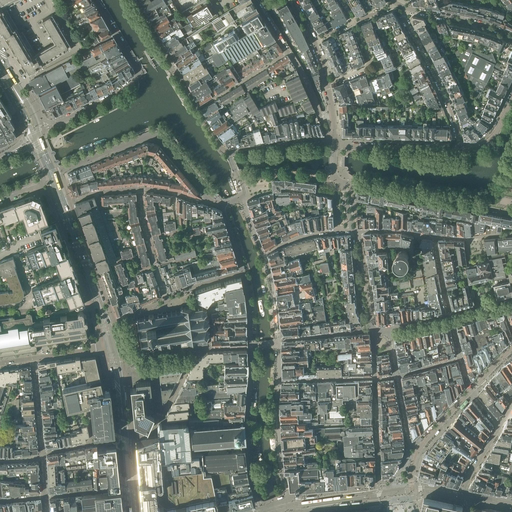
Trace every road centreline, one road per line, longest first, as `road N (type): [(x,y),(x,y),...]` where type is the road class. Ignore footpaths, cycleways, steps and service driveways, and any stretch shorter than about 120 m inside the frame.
road 1 (residential): [(51,173),(154,135),(212,199)]
road 2 (residential): [(95,0),(137,73),(57,122)]
road 3 (residential): [(341,181),(511,212)]
road 4 (unclassified): [(334,145),(228,151),(196,108)]
road 5 (residential): [(249,346),(246,436),(257,504)]
road 6 (residential): [(461,150),(404,8)]
road 7 (residential): [(242,273),(114,323),(104,318)]
road 8 (residential): [(62,204),(137,187),(202,202)]
road 9 (residential): [(334,145),(461,150)]
road 10 (unclassified): [(196,108),(131,0)]
